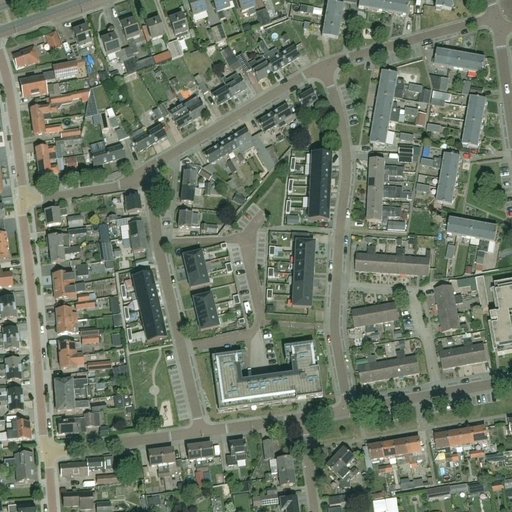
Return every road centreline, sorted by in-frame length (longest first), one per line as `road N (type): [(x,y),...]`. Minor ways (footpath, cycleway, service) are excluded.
road 1 (residential): [(158,242),(243,239),(260,312),(251,334),(180,347)]
road 2 (residential): [(45,453),(22,202)]
road 3 (residential): [(336,285),(345,152),(324,67)]
road 4 (residential): [(148,170),(324,67)]
road 5 (residential): [(436,395),(428,341),(408,292),(336,285)]
road 6 (residential): [(324,67),(495,17)]
road 7 (residential): [(45,453),(200,431)]
road 8 (residential): [(22,202),(0,61)]
road 9 (residential): [(22,202),(115,187),(148,170)]
road 10 (residential): [(348,411),(336,285)]
